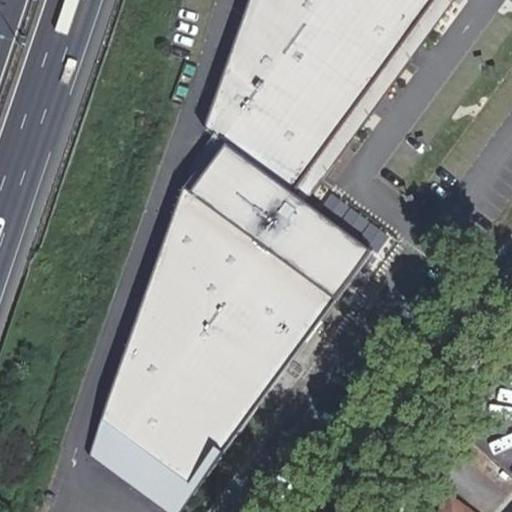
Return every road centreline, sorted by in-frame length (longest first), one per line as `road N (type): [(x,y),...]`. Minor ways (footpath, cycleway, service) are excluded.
road 1 (unknown): [(212,0),(114,268),(42,511)]
road 2 (unknown): [(225,511),(421,229)]
road 3 (secondary): [(511,278),(338,511)]
road 4 (unknown): [(466,0),(364,165),(368,181),(421,229)]
road 5 (motorway): [(0,217),(73,0)]
road 6 (unknown): [(421,229),(430,229),(511,126)]
